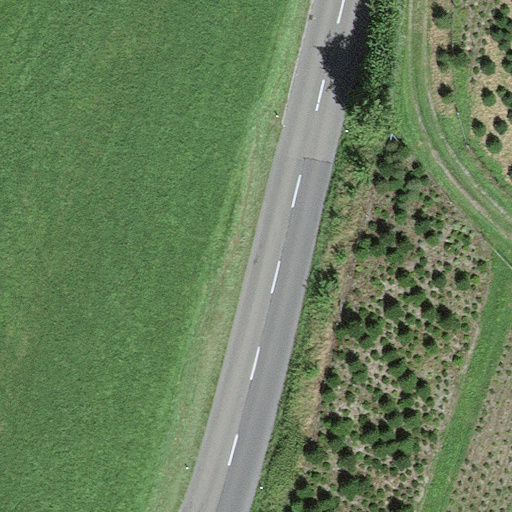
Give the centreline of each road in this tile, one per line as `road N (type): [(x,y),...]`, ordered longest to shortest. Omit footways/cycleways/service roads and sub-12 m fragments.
road 1 (tertiary): [(343,0),(237,416),(198,511)]
road 2 (track): [(511,234),(452,180),(420,110),(419,0)]
